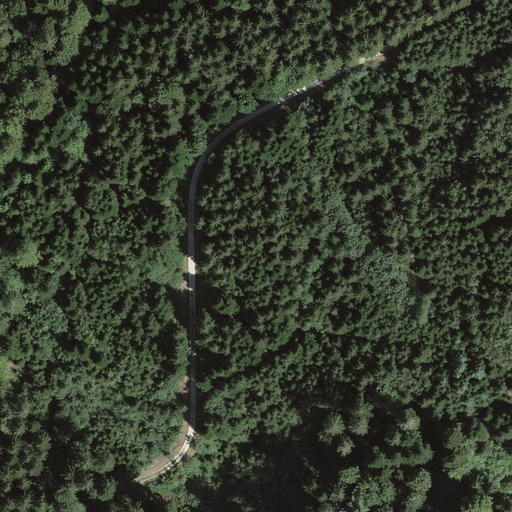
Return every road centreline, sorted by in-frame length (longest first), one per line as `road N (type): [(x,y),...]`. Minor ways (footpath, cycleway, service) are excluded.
road 1 (track): [(472,0),(200,150),(188,192),(198,376),(173,464),(141,471),(83,456),(56,460),(32,485),(30,511)]
road 2 (track): [(96,0),(0,184)]
